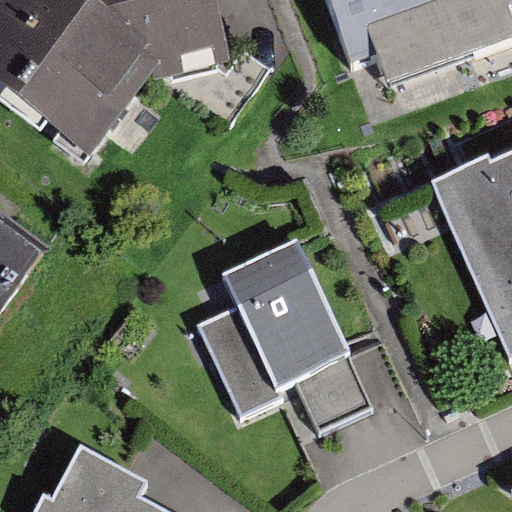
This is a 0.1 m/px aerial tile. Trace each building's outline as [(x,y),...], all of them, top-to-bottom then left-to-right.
[(247,0),(38,0),(0,39),(0,81),(129,168),(179,80),(260,72),(247,0)] [(511,32),(511,0),(344,0),(372,80),(511,32)] [(511,152),(447,180),(511,332),(511,152)] [(0,382),(83,278),(0,212),(0,382)] [(372,368),(323,238),(235,271),(247,304),(204,320),(240,417),(372,368)] [(248,511),(109,426),(55,511),(248,511)]
